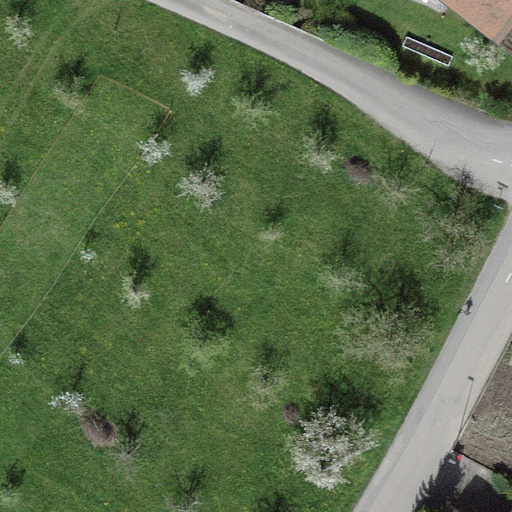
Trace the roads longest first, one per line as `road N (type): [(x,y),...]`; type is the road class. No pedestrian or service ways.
road 1 (residential): [(511,162),(181,0)]
road 2 (tertiary): [(511,271),(387,511)]
